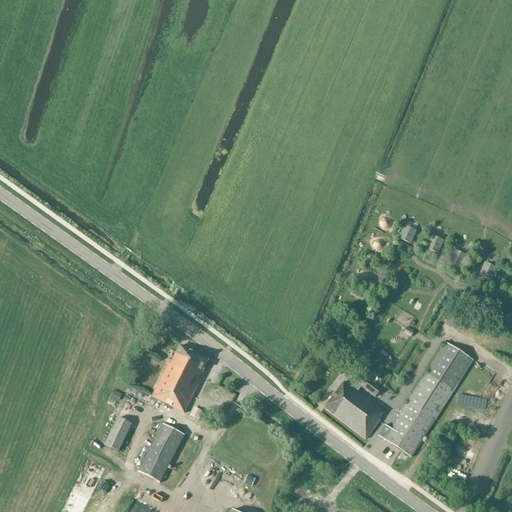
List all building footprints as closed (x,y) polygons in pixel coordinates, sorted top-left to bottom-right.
[(416,232),(405,227),(398,244),(408,249),(416,232)] [(443,240),(433,235),(424,251),(434,256),(443,240)] [(391,247),(375,238),(370,248),(386,257),(391,247)] [(465,257),(455,252),(446,268),(456,274),(465,257)] [(494,269),(484,264),(477,281),(487,286),(494,269)] [(377,280),(361,272),(356,282),(372,290),(377,280)] [(368,306),(352,297),(346,307),(362,316),(368,306)] [(511,314),(504,310),(500,320),(511,325),(511,314)] [(342,323),(335,332),(350,342),(357,333),(342,323)] [(414,332),(406,328),(403,334),(410,338),(414,332)] [(445,344),(426,374),(396,420),(398,421),(384,441),(410,458),(453,391),(472,362),(445,344)] [(180,346),(176,352),(170,365),(168,364),(152,397),(182,413),(208,361),(180,346)] [(376,421),(382,414),(356,394),(361,388),(375,398),(381,390),(360,374),(349,389),(343,384),(325,407),(366,439),(378,423),(376,421)] [(228,409),(234,412),(237,403),(231,401),(228,409)] [(105,428),(110,413),(102,410),(96,425),(105,428)] [(476,428),(480,415),(465,410),(457,434),(466,437),(469,426),(476,428)] [(118,452),(131,426),(118,419),(104,445),(118,452)] [(184,436),(162,424),(136,473),(158,485),(184,436)] [(89,456),(85,467),(102,473),(106,462),(89,456)] [(298,486),(314,499),(324,485),(319,481),(321,479),(310,471),(298,486)] [(188,474),(189,480),(200,479),(199,472),(188,474)] [(82,490),(88,494),(94,486),(88,482),(82,490)] [(316,503),(288,489),(284,497),(311,511),(316,503)] [(74,493),(64,511),(81,511),(88,499),(74,493)] [(131,511),(132,511),(143,511),(147,501),(137,497),(131,511)]
